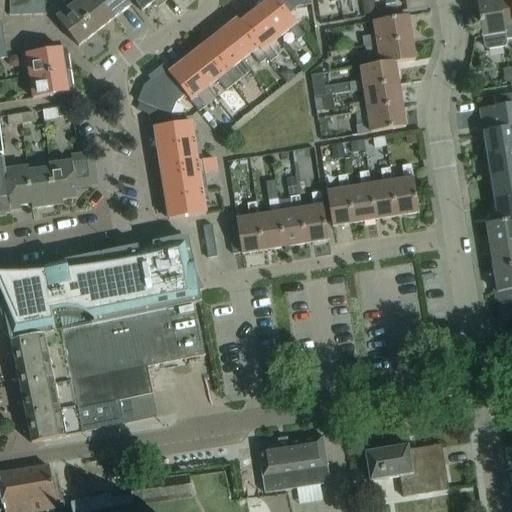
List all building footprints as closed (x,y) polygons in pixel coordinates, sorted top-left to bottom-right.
[(8,0),(9,16),(23,16),(22,0),(8,0)] [(22,0),(23,16),(34,15),(34,0),(22,0)] [(34,0),(34,15),(45,15),(44,0),(34,0)] [(97,32),(113,19),(98,0),(79,0),(75,3),(97,32)] [(98,0),(113,19),(130,6),(125,0),(98,0)] [(163,3),(161,0),(131,0),(141,12),(150,4),(152,7),(157,8),(163,3)] [(289,15),(293,12),(284,0),(270,0),(260,8),(283,37),(289,32),(297,42),(305,36),(289,15)] [(284,0),(293,12),(298,8),(310,6),(309,0),(284,0)] [(394,0),(384,1),(385,10),(395,9),(394,0)] [(505,41),(511,39),(511,10),(510,0),(483,0),(476,1),(483,48),(487,51),(503,48),(506,44),(505,41)] [(78,47),(97,32),(75,3),(56,18),(78,47)] [(270,48),(283,37),(260,8),(241,23),(271,61),(277,57),(270,48)] [(378,46),(411,40),(407,17),(374,22),(376,37),(363,39),(364,48),(378,46)] [(271,61),(241,23),(240,24),(237,20),(219,34),(242,62),(251,55),(259,65),(266,60),(268,64),(271,61)] [(233,69),(242,62),(219,34),(200,48),(231,88),(241,80),(233,69)] [(367,68),(414,60),(411,40),(378,46),(379,58),(366,60),(367,68)] [(226,92),(231,88),(200,48),(181,63),(204,92),(218,81),(226,92)] [(29,78),(70,72),(67,55),(62,56),(61,49),(25,55),(29,78)] [(314,99),(363,91),(398,85),(395,64),(414,61),(414,60),(367,68),(360,69),(362,82),(325,88),(322,74),(310,76),(314,99)] [(198,97),(204,92),(181,63),(169,73),(163,65),(156,70),(179,100),(185,95),(198,112),(205,107),(198,97)] [(175,103),(179,100),(156,70),(147,77),(152,84),(148,88),(147,90),(142,89),(137,102),(170,115),(175,103)] [(70,72),(29,78),(32,99),(68,94),(67,87),(72,86),(70,72)] [(368,112),(401,106),(398,85),(363,91),(365,103),(353,105),(354,114),(368,112)] [(480,134),(511,128),(511,94),(493,97),(495,107),(479,110),(482,126),(479,127),(480,134)] [(322,99),(314,100),(316,112),(324,111),(322,99)] [(401,106),(368,112),(370,124),(356,127),(357,136),(405,128),(401,106)] [(71,116),(69,107),(56,109),(58,119),(71,116)] [(20,115),(22,124),(35,122),(34,113),(20,115)] [(9,126),(22,124),(20,115),(7,117),(9,126)] [(37,121),(39,133),(55,129),(52,118),(37,121)] [(325,120),(318,121),(321,140),(327,139),(325,120)] [(214,159),(197,162),(191,122),(154,128),(154,129),(158,129),(159,135),(155,136),(157,152),(162,152),(163,158),(158,159),(163,189),(167,189),(169,195),(164,196),(167,212),(171,211),(172,218),(168,219),(168,220),(206,214),(199,174),(216,171),(214,159)] [(214,139),(225,133),(219,122),(208,128),(214,139)] [(487,156),(511,152),(511,128),(480,134),(481,141),(484,140),(487,156)] [(0,214),(10,213),(10,212),(11,212),(10,207),(5,171),(0,133),(0,214)] [(384,137),(373,139),(374,148),(385,146),(384,137)] [(363,140),(348,143),(349,151),(364,149),(363,140)] [(487,179),(511,174),(511,152),(487,156),(489,171),(486,172),(487,179)] [(94,164),(93,153),(70,156),(71,163),(72,168),(94,164)] [(73,177),(72,168),(71,163),(49,165),(54,206),(54,202),(76,199),(75,188),(73,177)] [(95,174),(94,164),(72,168),(73,177),(95,174)] [(33,209),(54,206),(49,165),(48,165),(49,170),(29,172),(29,168),(27,168),(33,209)] [(389,169),(396,217),(418,214),(411,166),(401,167),(403,181),(393,183),(391,169),(389,169)] [(31,209),(33,209),(27,168),(5,171),(10,207),(31,205),(31,209)] [(246,168),(233,170),(234,180),(247,178),(246,168)] [(375,221),(396,217),(389,169),(381,170),(384,184),(371,186),(369,172),(367,172),(375,221)] [(354,224),(375,221),(367,172),(360,174),(362,188),(349,190),(347,176),(346,176),(354,224)] [(75,188),(96,185),(95,174),(73,177),(75,188)] [(494,202),(511,198),(511,174),(487,179),(488,186),(491,185),(494,202)] [(332,228),(354,224),(346,176),(338,177),(340,192),(326,194),(332,228)] [(297,180),(289,181),(291,195),(299,194),(297,180)] [(281,214),(281,213),(276,181),(266,183),(271,214),(258,216),(264,251),(286,248),(281,214)] [(301,210),(307,245),(328,241),(320,194),(312,195),(314,208),(301,210)] [(281,214),(286,248),(307,245),(301,210),(299,197),(291,199),(294,211),(281,214)] [(511,221),(511,198),(494,202),(496,216),(493,217),(494,223),(486,225),(486,226),(511,221)] [(263,252),(257,216),(256,203),(246,205),(249,218),(236,220),(241,253),(241,255),(263,252)] [(486,248),(511,244),(511,221),(486,226),(488,241),(485,241),(486,248)] [(241,253),(236,222),(227,223),(232,255),(241,253)] [(202,227),(207,259),(216,257),(212,225),(202,227)] [(129,319),(175,309),(194,305),(201,303),(189,243),(189,242),(188,241),(187,240),(187,239),(185,238),(184,238),(182,238),(181,238),(152,244),(152,246),(138,250),(137,247),(63,262),(64,265),(50,268),(49,265),(13,272),(14,274),(5,276),(0,276),(0,287),(2,294),(0,294),(0,296),(3,312),(3,313),(4,315),(5,324),(6,323),(10,338),(9,339),(9,341),(10,341),(10,343),(129,319)] [(490,255),(493,270),(511,266),(511,244),(486,248),(487,255),(490,255)] [(494,293),(511,290),(511,266),(493,270),(495,286),(492,286),(494,293)] [(511,290),(494,293),(495,301),(498,300),(500,316),(511,314),(511,290)] [(76,410),(152,395),(146,368),(205,356),(194,305),(175,309),(129,319),(10,343),(26,418),(76,408),(76,410)] [(76,408),(26,418),(31,444),(157,418),(152,395),(76,410),(76,408)] [(329,484),(322,437),(287,442),(288,444),(278,446),(278,443),(257,447),(264,494),(329,484)] [(409,456),(409,451),(408,446),(364,453),(369,482),(400,477),(404,498),(448,491),(444,469),(423,473),(420,454),(409,456)] [(185,471),(208,466),(206,457),(183,462),(185,471)] [(42,511),(55,510),(48,467),(0,474),(0,490),(4,511),(35,511),(34,504),(40,503),(42,511)] [(128,484),(132,506),(172,500),(191,497),(188,476),(128,484)]
